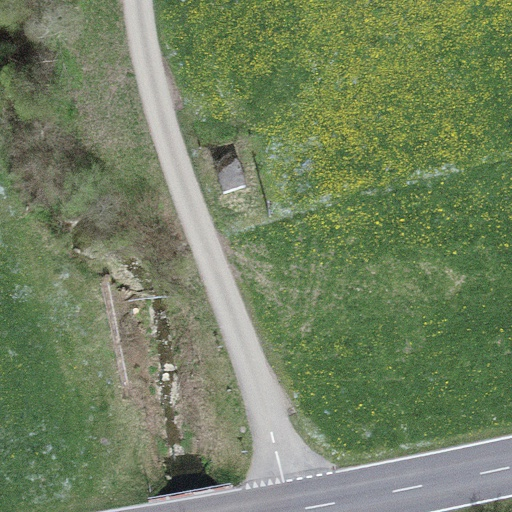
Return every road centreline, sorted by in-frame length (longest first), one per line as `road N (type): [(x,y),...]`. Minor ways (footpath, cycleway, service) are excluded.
road 1 (track): [(291,510),(165,140),(145,0)]
road 2 (secondary): [(280,511),(511,465)]
